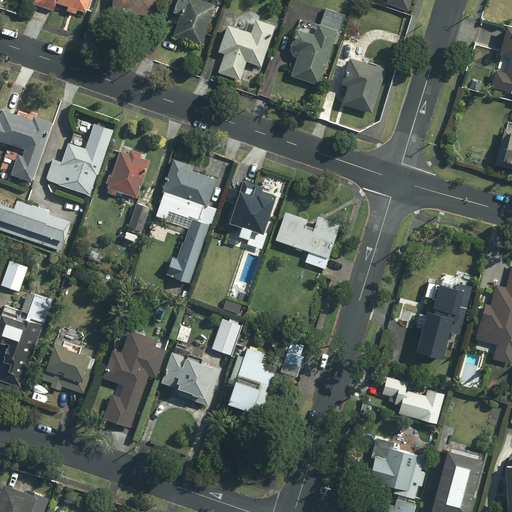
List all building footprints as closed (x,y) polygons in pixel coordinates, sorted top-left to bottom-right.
[(87,0),(34,0),(33,4),(54,11),(56,6),(67,9),(66,12),(74,15),(76,10),(84,12),(87,0)] [(153,0),(111,0),(111,14),(153,17),(153,0)] [(212,6),(192,0),(185,0),(173,38),(200,46),(212,6)] [(411,0),(372,0),(408,12),(411,0)] [(217,52),(222,54),(216,73),(239,80),(244,63),(260,68),(273,27),(253,21),(249,33),(225,26),(217,52)] [(316,26),(312,37),(293,31),(288,48),(298,51),(289,77),(318,87),(336,32),(316,26)] [(511,31),(504,29),(497,55),(508,58),(504,74),(493,71),(489,89),(511,94),(511,31)] [(339,86),(346,88),(341,105),(369,114),(383,70),(347,59),(339,86)] [(0,141),(24,149),(21,157),(15,155),(9,175),(31,182),(49,124),(30,118),(29,121),(0,112),(0,141)] [(511,124),(507,123),(496,164),(511,167),(511,124)] [(52,160),(44,181),(89,196),(106,144),(92,139),(87,152),(67,145),(60,163),(52,160)] [(126,155),(118,152),(106,189),(136,199),(147,162),(139,159),(140,154),(128,150),(126,155)] [(215,181),(184,171),(185,166),(171,161),(160,192),(205,208),(215,181)] [(260,188),(242,182),(228,226),(260,236),(273,195),(259,191),(260,188)] [(1,198),(0,200),(0,226),(60,249),(72,215),(18,196),(15,203),(1,198)] [(149,209),(135,204),(127,229),(141,233),(149,209)] [(305,220),(283,213),(273,242),(326,259),(337,224),(316,217),(311,232),(302,230),(305,220)] [(164,274),(174,277),(173,280),(188,285),(207,225),(191,220),(178,261),(169,258),(164,274)] [(228,246),(205,239),(190,284),(212,291),(228,246)] [(130,255),(120,246),(112,255),(122,264),(130,255)] [(26,267),(7,261),(0,284),(0,285),(19,291),(26,267)] [(511,264),(505,288),(493,285),(488,305),(483,304),(474,338),(495,343),(492,358),(510,363),(511,355),(511,264)] [(450,290),(432,286),(415,352),(439,358),(445,332),(458,335),(470,286),(452,282),(450,290)] [(0,376),(0,382),(20,389),(40,329),(0,315),(0,344),(6,346),(0,363),(4,365),(0,376)] [(240,323),(221,317),(211,348),(230,355),(240,323)] [(190,329),(179,325),(174,340),(186,344),(190,329)] [(100,420),(129,430),(147,376),(154,379),(163,352),(154,349),(156,341),(128,331),(120,354),(110,351),(100,379),(122,386),(118,398),(109,395),(100,420)] [(277,336),(272,354),(283,356),(278,372),(296,377),(304,344),(277,336)] [(95,352),(54,339),(40,381),(81,394),(95,352)] [(242,358),(236,356),(227,382),(230,383),(223,406),(258,417),(274,369),(260,364),(263,355),(245,350),(242,358)] [(220,370),(168,353),(157,384),(209,401),(220,370)] [(405,382),(383,376),(377,400),(396,404),(393,414),(435,424),(441,400),(403,391),(405,382)] [(361,479),(390,487),(389,492),(412,499),(417,481),(408,479),(416,450),(373,437),(361,479)] [(463,511),(478,461),(442,451),(426,510),(434,511),(463,511)] [(503,511),(511,511),(511,455),(511,456),(511,467),(501,467),(503,511)] [(41,511),(45,503),(0,487),(0,511),(41,511)]
